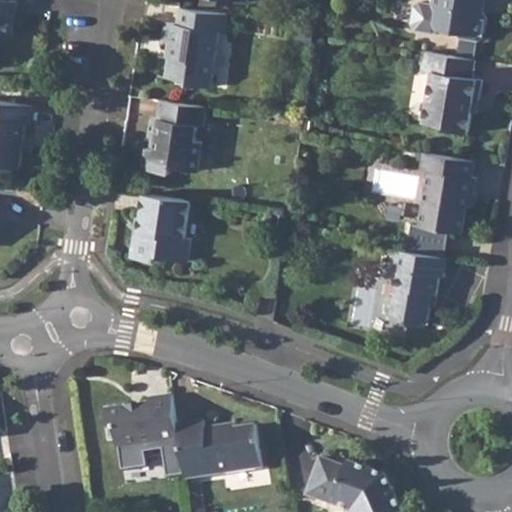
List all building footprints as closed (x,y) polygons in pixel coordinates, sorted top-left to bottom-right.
[(0,0),(0,33),(10,35),(14,0),(0,0)] [(431,0),(432,0),(431,0),(422,0),(417,4),(415,20),(421,28),(436,30),(441,25),(459,28),(463,35),(478,38),(486,34),(488,17),(479,8),(479,0),(431,0)] [(228,10),(180,3),(178,19),(165,17),(162,37),(176,39),(173,53),(169,53),(165,73),(188,77),(188,81),(209,84),(218,24),(225,25),(228,10)] [(477,57),(425,48),(423,68),(433,69),(427,103),(433,103),(430,121),(448,123),(447,127),(470,130),(475,97),(481,98),(484,77),(474,75),(477,57)] [(0,83),(0,101),(16,104),(19,86),(0,83)] [(204,102),(160,95),(157,115),(150,114),(147,133),(154,134),(153,145),(146,144),(143,165),(170,168),(171,164),(195,167),(200,137),(194,136),(196,121),(201,122),(204,102)] [(16,104),(0,101),(0,165),(15,167),(18,151),(15,151),(17,141),(20,141),(23,123),(26,123),(29,106),(16,104)] [(427,103),(424,119),(430,121),(433,103),(427,103)] [(472,157),(421,148),(419,164),(428,165),(419,220),(460,227),(466,188),(473,189),(476,173),(469,172),(472,157)] [(189,195),(144,188),(137,233),(132,232),(130,252),(157,255),(158,252),(186,256),(189,233),(184,232),(189,195)] [(391,245),(388,265),(397,266),(400,246),(391,245)] [(400,246),(397,266),(389,313),(405,315),(405,319),(419,322),(429,315),(431,302),(432,289),(438,290),(440,274),(443,274),(447,255),(400,246)] [(179,424),(174,392),(147,396),(148,401),(142,402),(140,406),(130,407),(124,403),(105,406),(108,426),(114,425),(118,446),(180,436),(179,424)] [(206,420),(179,424),(180,436),(187,480),(265,469),(258,425),(235,428),(236,431),(227,432),(226,424),(207,427),(206,420)] [(235,423),(226,424),(227,432),(236,431),(235,428),(235,423)] [(376,475),(380,472),(349,461),(347,466),(322,457),(309,495),(355,511),(354,511),(404,511),(393,484),(388,487),(376,475)] [(389,475),(380,472),(376,475),(388,487),(393,484),(389,475)]
